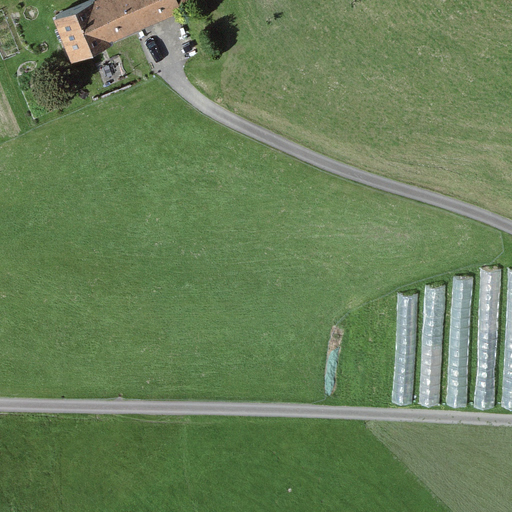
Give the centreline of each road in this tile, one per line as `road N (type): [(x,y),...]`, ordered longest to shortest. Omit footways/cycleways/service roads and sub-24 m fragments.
road 1 (track): [(0,409),(511,418)]
road 2 (track): [(511,229),(311,163),(205,109),(166,72)]
